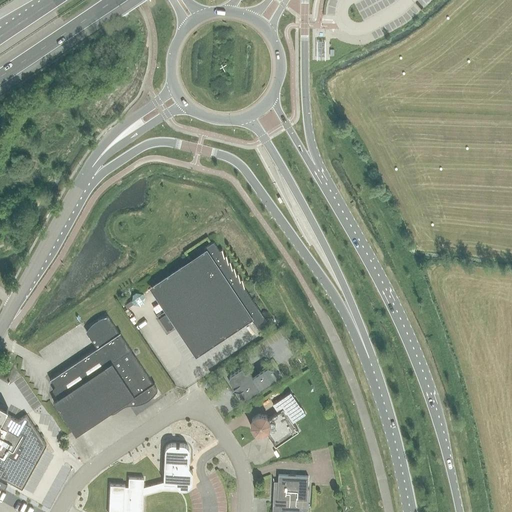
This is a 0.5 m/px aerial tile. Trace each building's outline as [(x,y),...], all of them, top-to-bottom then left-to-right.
[(325,41),(316,41),(316,53),(316,60),(325,60),(325,53),(325,41)] [(244,288),(242,279),(240,281),(238,273),(236,275),(234,267),(231,269),(230,261),(227,263),(226,255),(223,257),(222,249),(219,251),(213,242),(204,248),(206,251),(198,256),(243,324),(251,318),(259,330),(268,324),(244,288)] [(198,256),(151,288),(167,312),(159,318),(167,330),(176,324),(196,355),(243,324),(198,256)] [(112,362),(130,350),(108,317),(106,317),(104,317),(102,318),(100,319),(98,320),(100,322),(89,328),(100,345),(112,362)] [(87,379),(112,362),(100,345),(75,361),(87,379)] [(87,379),(85,380),(76,386),(99,420),(108,414),(109,414),(134,397),(139,403),(149,396),(150,399),(152,397),(154,395),(155,393),(157,391),(130,350),(112,362),(87,379)] [(76,386),(85,380),(87,379),(75,361),(50,378),(57,390),(54,392),(58,398),(76,386)] [(246,398),(261,389),(276,379),(271,371),(274,369),(268,367),(253,377),(248,370),(245,372),(242,367),(231,375),(230,375),(230,376),(229,377),(229,378),(229,379),(229,380),(230,380),(234,387),(232,388),(232,389),(240,390),(240,391),(241,390),(246,398)] [(76,435),(99,420),(76,386),(58,398),(53,401),(76,435)] [(292,422),(305,414),(290,392),(273,404),(278,412),(268,418),(266,416),(258,414),(252,418),(250,426),(255,433),(262,434),(265,432),(275,447),(298,431),(292,422)] [(7,412),(0,407),(0,477),(22,489),(46,445),(26,415),(18,421),(6,414),(7,412)] [(165,450),(165,451),(164,482),(153,485),(155,491),(163,489),(179,489),(184,489),(185,489),(186,489),(187,489),(188,488),(189,488),(190,487),(190,486),(191,486),(191,485),(192,483),(192,482),(193,472),(189,467),(190,453),(190,452),(190,451),(189,450),(189,449),(189,448),(188,447),(187,447),(187,446),(186,445),(185,445),(183,444),(182,444),(173,444),(172,444),(170,444),(169,445),(168,446),(167,447),(166,448),(166,449),(165,450)] [(308,490),(308,476),(278,475),(278,482),(274,482),(272,511),(307,511),(309,490),(308,490)] [(144,479),(129,478),(128,487),(125,487),(125,485),(110,484),(108,511),(142,511),(143,494),(155,491),(153,485),(143,487),(144,479)] [(0,511),(14,511),(0,503),(0,511)]
